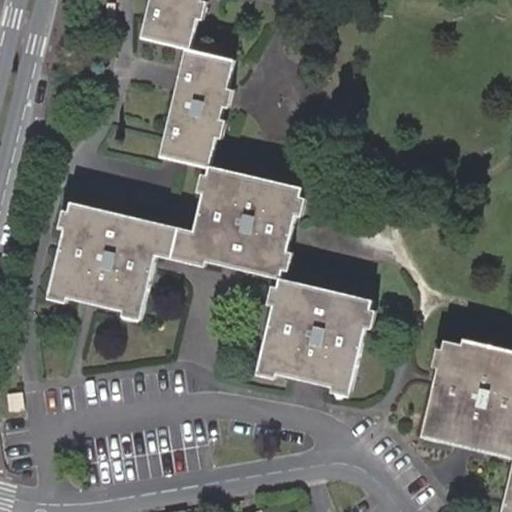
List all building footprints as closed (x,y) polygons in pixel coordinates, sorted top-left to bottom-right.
[(196,49),(207,0),(156,0),(148,38),(196,49)] [(241,60),(196,49),(182,106),(172,154),(217,165),(241,60)] [(308,186),(217,165),(202,227),(79,197),(57,293),(148,315),(164,250),(285,279),(308,186)] [(378,303),(285,279),(263,370),(355,393),(378,303)] [(426,438),(511,458),(511,355),(466,344),(465,349),(448,345),(426,438)]
